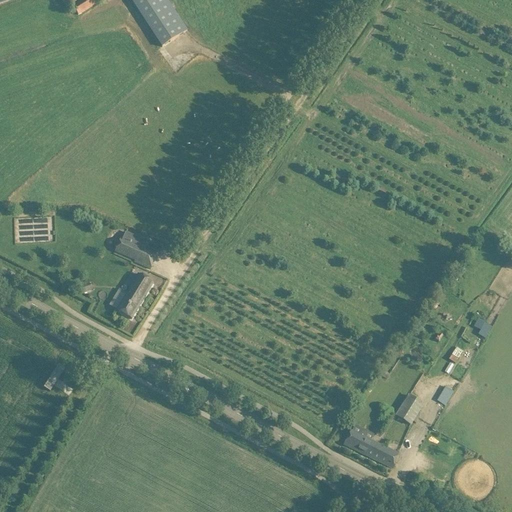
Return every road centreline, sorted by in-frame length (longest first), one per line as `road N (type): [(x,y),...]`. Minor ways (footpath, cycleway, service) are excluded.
road 1 (tertiary): [(432,511),(0,286)]
road 2 (track): [(125,372),(371,0)]
